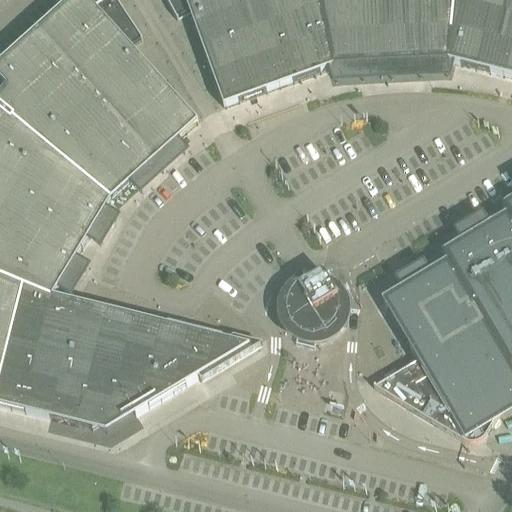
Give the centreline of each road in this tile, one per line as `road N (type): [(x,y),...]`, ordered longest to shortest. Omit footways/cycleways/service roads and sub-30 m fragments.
road 1 (unclassified): [(511,120),(424,104),(366,106),(305,124),(240,163),(141,0)]
road 2 (unclassified): [(497,493),(199,418),(115,468)]
road 3 (unclassified): [(288,511),(115,468)]
